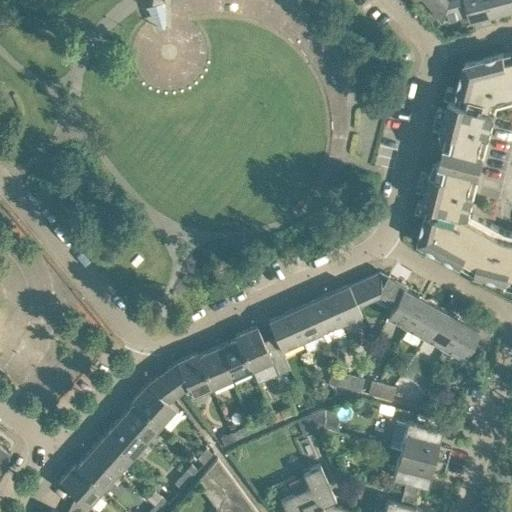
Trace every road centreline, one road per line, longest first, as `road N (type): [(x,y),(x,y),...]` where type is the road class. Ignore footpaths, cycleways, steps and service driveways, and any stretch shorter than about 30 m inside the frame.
road 1 (residential): [(381,244),(214,323),(143,344)]
road 2 (residential): [(143,344),(0,184)]
road 3 (residential): [(381,244),(433,51)]
road 4 (residential): [(509,339),(463,511)]
road 5 (residential): [(509,339),(509,319),(381,244)]
road 6 (residential): [(47,457),(143,344)]
